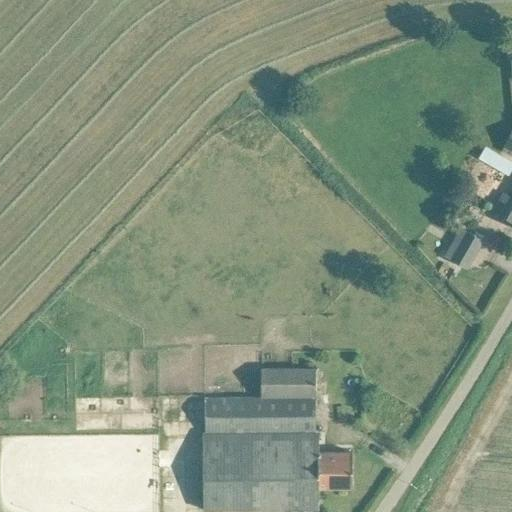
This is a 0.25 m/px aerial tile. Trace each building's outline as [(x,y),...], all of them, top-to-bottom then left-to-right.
[(511,150),(511,128),(503,146),(511,150)] [(508,175),(511,166),(511,162),(498,155),(492,166),(508,175)] [(511,198),(503,194),(492,213),(511,224),(511,198)] [(468,269),(484,240),(468,231),(451,260),(468,269)] [(319,488),(319,452),(318,433),(315,433),(315,396),(316,396),(316,368),(295,369),(261,369),(261,397),(204,398),(205,435),(202,435),(203,510),(318,509),(319,488)] [(319,452),(319,488),(352,488),(352,452),(319,452)]
